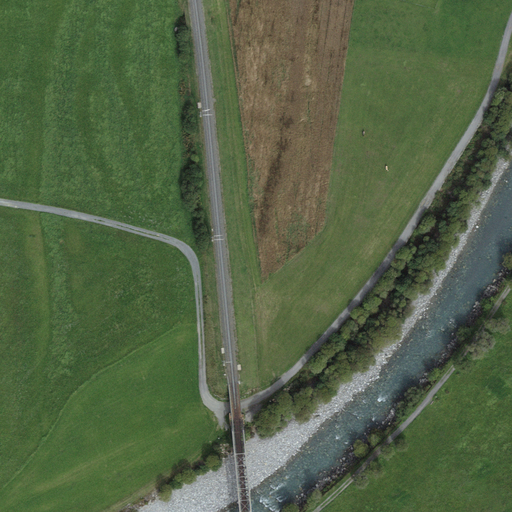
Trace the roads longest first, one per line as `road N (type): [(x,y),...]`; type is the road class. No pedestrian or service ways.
road 1 (track): [(511,23),(492,98),(378,276),(291,374),(255,400),(221,407)]
road 2 (track): [(221,407),(205,393),(199,289),(184,247),(0,202)]
road 3 (track): [(313,511),(420,408),(511,288)]
